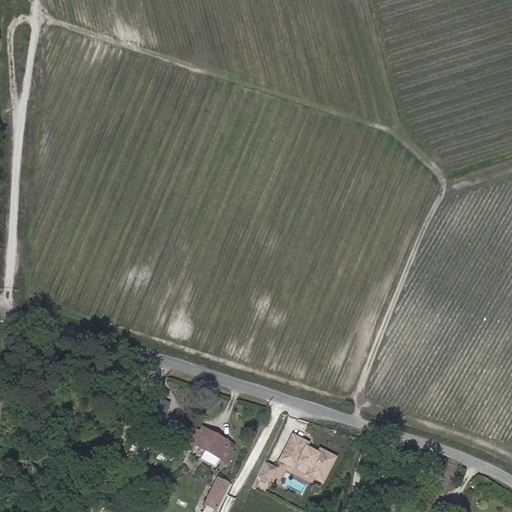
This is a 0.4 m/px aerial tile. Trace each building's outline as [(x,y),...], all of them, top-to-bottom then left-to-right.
[(146,414),(162,420),(169,400),(154,394),(146,414)] [(144,452),(156,430),(147,425),(136,448),(144,452)] [(191,443),(204,451),(199,459),(214,467),(219,459),(225,462),(232,451),(225,447),(227,443),(200,427),(198,432),(189,427),(180,443),(188,448),(191,443)] [(289,436),(278,458),(296,466),(299,460),(311,466),(308,473),(323,480),(334,457),(319,450),(317,454),(304,448),(306,444),(289,436)] [(163,445),(156,458),(167,465),(175,452),(163,445)] [(274,468),(262,462),(257,474),(268,479),(274,468)] [(227,484),(216,479),(203,506),(214,511),(227,484)]
